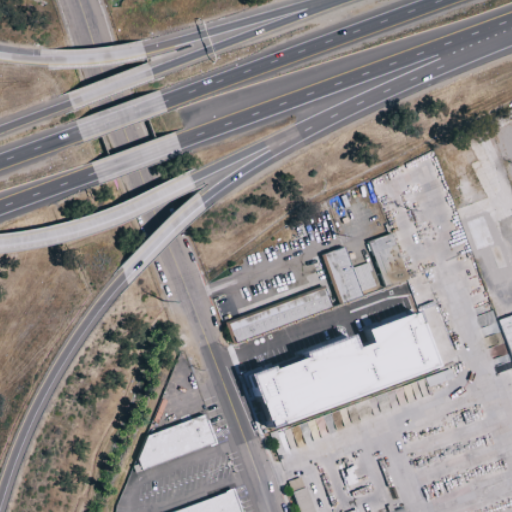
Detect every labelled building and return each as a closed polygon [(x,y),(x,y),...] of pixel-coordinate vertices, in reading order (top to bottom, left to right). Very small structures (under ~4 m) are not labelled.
[(380,288),(404,280),(389,234),(365,242),(380,288)] [(320,254),(335,305),(358,299),(343,248),(320,254)] [(357,291),(372,288),(366,264),(351,268),(357,291)] [(330,311),(324,291),(224,321),(230,342),(330,311)] [(432,374),(414,313),(360,329),(365,344),(349,349),(346,338),(297,353),(299,360),(245,375),(261,429),(289,421),(288,416),(432,374)] [(511,315),(496,320),(511,373),(511,315)] [(143,469),(212,445),(203,416),(133,439),(143,469)] [(313,511),(305,488),(291,492),(297,511),(313,511)] [(172,511),(237,511),(232,494),(172,511)]
